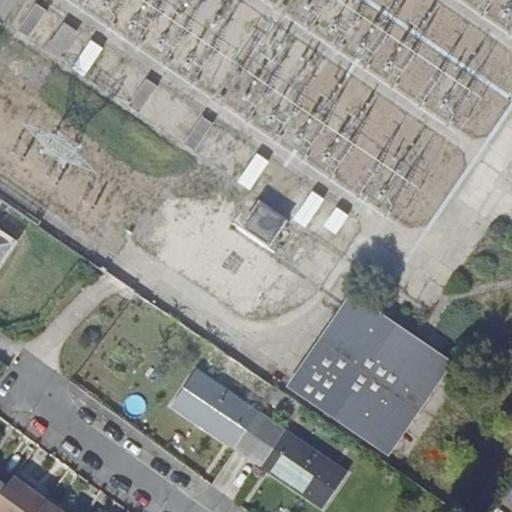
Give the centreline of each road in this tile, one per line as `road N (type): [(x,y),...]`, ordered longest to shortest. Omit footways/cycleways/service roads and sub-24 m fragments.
road 1 (residential): [(14,397),(176,511)]
road 2 (unclassified): [(121,284),(79,308),(34,369)]
